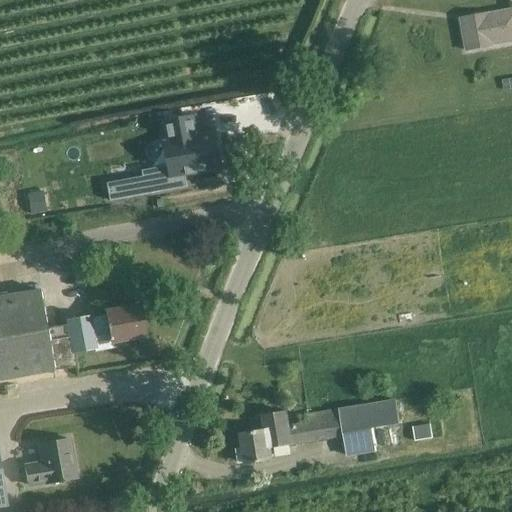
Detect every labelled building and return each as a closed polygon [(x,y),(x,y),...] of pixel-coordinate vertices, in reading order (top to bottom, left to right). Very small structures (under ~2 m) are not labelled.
[(511,9),(488,14),(488,13),(459,19),(465,52),(494,47),(494,45),(511,41),(511,9)] [(143,177),(107,184),(111,202),(187,187),(185,175),(222,168),(215,133),(198,136),(195,116),(163,122),(167,142),(164,143),(169,166),(141,171),(143,177)] [(45,329),(38,289),(0,295),(0,381),(75,368),(73,354),(96,350),(94,338),(91,319),(90,316),(65,321),(66,326),(45,329)] [(139,305),(104,311),(105,316),(91,319),(94,338),(108,335),(110,343),(112,342),(113,349),(128,346),(126,340),(145,336),(139,305)] [(308,423),(287,426),(285,412),(262,416),(264,430),(239,434),(242,450),(236,451),(238,462),(244,461),(244,464),(271,460),(269,448),(342,437),(345,457),(376,453),(372,429),(398,425),(395,401),(306,414),(308,423)] [(430,425),(412,428),(414,442),(432,439),(430,425)] [(39,444),(43,465),(23,468),(27,487),(74,479),(67,439),(39,444)]
